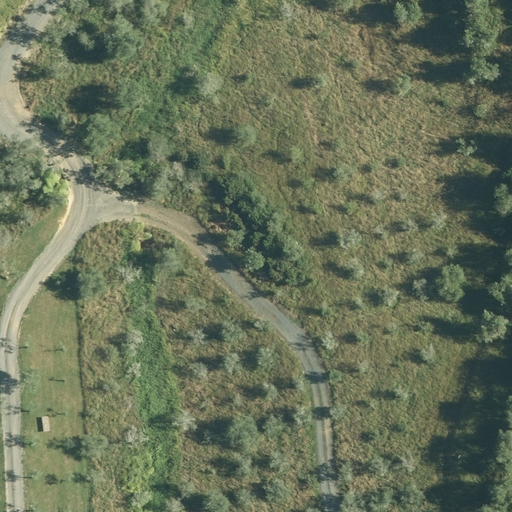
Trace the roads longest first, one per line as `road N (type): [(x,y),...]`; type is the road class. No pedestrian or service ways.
road 1 (track): [(0,125),(69,166),(81,196),(110,215),(189,238),(216,261),(334,399),(344,511)]
road 2 (track): [(3,511),(0,359)]
